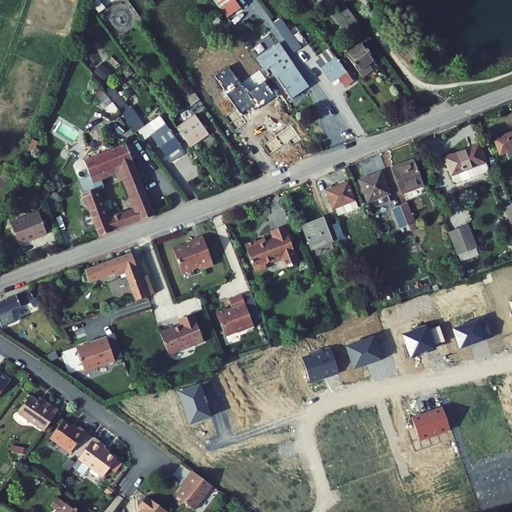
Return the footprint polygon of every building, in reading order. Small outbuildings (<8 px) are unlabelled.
[(238,7),(232,0),(212,0),(225,17),(238,7)] [(342,7),(355,24),(361,19),(346,0),(345,0),(343,2),(345,5),(342,7)] [(304,44),(283,16),(275,22),(296,50),(304,44)] [(310,82),(279,40),(256,57),(265,70),(270,66),(292,96),(310,82)] [(349,53),(362,70),(357,73),(362,79),(377,68),(372,62),(378,58),(366,41),(349,53)] [(323,67),(333,80),(339,75),(347,85),(355,79),(338,56),(323,67)] [(102,64),(94,71),(103,81),(111,74),(102,64)] [(227,75),(232,81),(256,112),(259,109),(263,114),(284,98),(273,83),(257,94),(253,89),(251,91),(235,69),(227,75)] [(224,87),(248,118),(256,112),(232,81),(224,87)] [(143,126),(113,87),(105,93),(141,140),(148,135),(164,155),(184,139),(183,138),(177,131),(173,134),(158,114),(143,126)] [(179,93),(186,102),(194,96),(187,87),(179,93)] [(177,131),(183,138),(184,139),(187,144),(194,139),(193,137),(203,129),(191,112),(173,126),(177,131)] [(492,137),(499,153),(511,148),(511,131),(511,129),(492,137)] [(485,159),(478,141),(444,154),(453,177),(456,179),(472,173),(469,165),(485,159)] [(138,163),(131,146),(114,151),(121,169),(125,168),(138,163)] [(121,169),(114,151),(86,162),(92,178),(80,182),(85,195),(84,196),(100,239),(128,229),(124,217),(109,222),(97,191),(104,188),(100,177),(121,169)] [(394,166),(404,191),(425,183),(415,158),(394,166)] [(487,165),(485,159),(469,165),(472,173),(486,168),(487,165)] [(143,210),(148,221),(161,216),(138,163),(125,168),(143,210)] [(361,178),(368,198),(389,191),(381,171),(361,178)] [(333,192),(339,208),(362,200),(356,184),(333,192)] [(409,203),(402,206),(409,226),(412,232),(419,230),(409,203)] [(394,208),(402,229),(409,226),(402,206),(394,208)] [(143,210),(124,217),(128,229),(148,221),(143,210)] [(34,241),(34,243),(48,238),(39,215),(11,226),(19,248),(28,245),(29,243),(34,241)] [(447,222),(456,245),(473,239),(474,238),(466,215),(447,222)] [(308,228),(316,251),(338,243),(330,220),(308,228)] [(339,227),(348,249),(354,247),(346,224),(339,227)] [(250,245),(260,272),(271,268),(269,264),(278,261),(278,262),(287,259),(290,267),(299,264),(299,263),(302,261),(289,226),(276,231),(279,239),(271,242),(270,241),(262,244),(261,241),(250,245)] [(185,248),(176,251),(185,275),(204,268),(205,271),(217,267),(206,238),(194,243),(193,246),(193,247),(187,250),(185,248)] [(456,245),(458,252),(476,245),(473,239),(456,245)] [(137,279),(128,253),(82,271),(87,284),(120,272),(130,303),(143,298),(137,279)] [(144,276),(137,279),(143,298),(150,296),(144,276)] [(0,303),(0,328),(10,324),(6,314),(20,308),(19,306),(24,304),(28,309),(35,304),(25,291),(0,303)] [(231,314),(223,318),(231,338),(235,340),(244,336),(243,335),(252,331),(255,333),(261,330),(249,299),(236,304),(240,313),(234,316),(234,315),(233,314),(232,314),(231,314)] [(175,330),(173,328),(160,333),(166,354),(183,349),(186,350),(203,345),(194,316),(180,321),(181,326),(180,326),(179,327),(179,328),(175,330)] [(109,351),(117,348),(113,335),(105,338),(109,351)] [(109,351),(105,338),(91,343),(92,347),(89,348),(88,347),(76,352),(80,362),(78,362),(79,365),(80,364),(84,374),(94,370),(95,371),(108,366),(107,365),(122,359),(117,348),(109,351)] [(13,414),(39,434),(56,412),(42,402),(39,406),(35,402),(27,396),(13,414)] [(47,439),(67,454),(83,433),(75,427),(73,430),(61,421),(47,439)] [(75,461),(100,480),(115,462),(101,451),(104,448),(91,439),(75,461)] [(176,498),(195,511),(213,488),(193,473),(185,484),(186,485),(176,498)] [(164,511),(148,500),(140,511),(164,511)]
